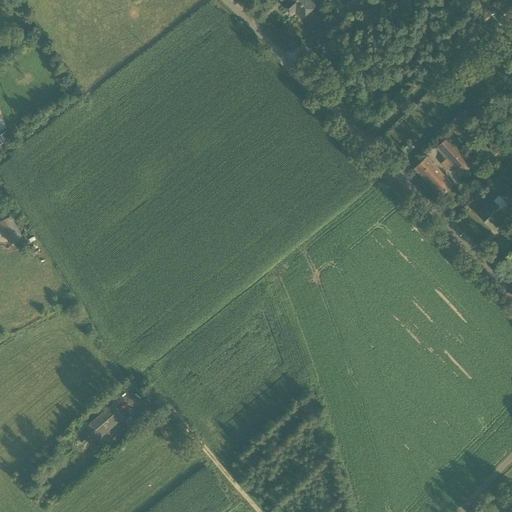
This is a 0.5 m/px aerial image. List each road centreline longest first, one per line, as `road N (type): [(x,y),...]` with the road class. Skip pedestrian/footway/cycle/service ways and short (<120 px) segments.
road 1 (unclassified): [(225,0),(511,295)]
road 2 (track): [(146,389),(258,511)]
